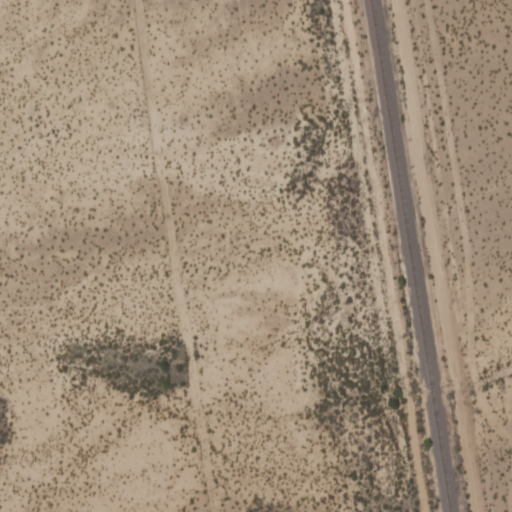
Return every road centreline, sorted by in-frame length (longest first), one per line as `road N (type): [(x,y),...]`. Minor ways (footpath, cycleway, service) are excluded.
road 1 (track): [(423,0),(466,252),(475,388),(511,448),(509,511)]
road 2 (residential): [(473,511),(394,0)]
road 3 (track): [(215,511),(137,0)]
